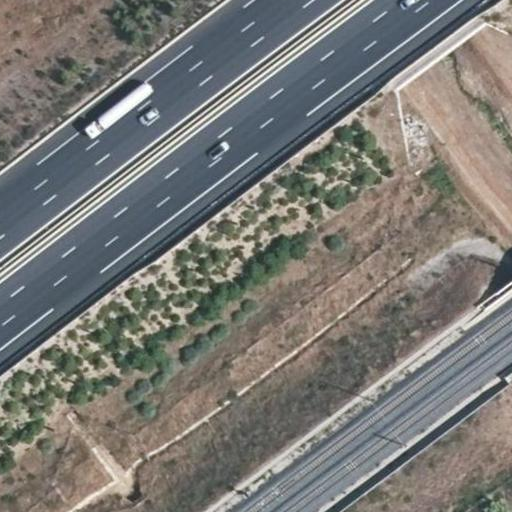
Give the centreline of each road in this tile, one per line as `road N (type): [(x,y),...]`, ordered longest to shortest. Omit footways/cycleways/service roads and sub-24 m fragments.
road 1 (motorway): [(0,316),(417,0)]
road 2 (motorway): [(298,0),(0,227)]
